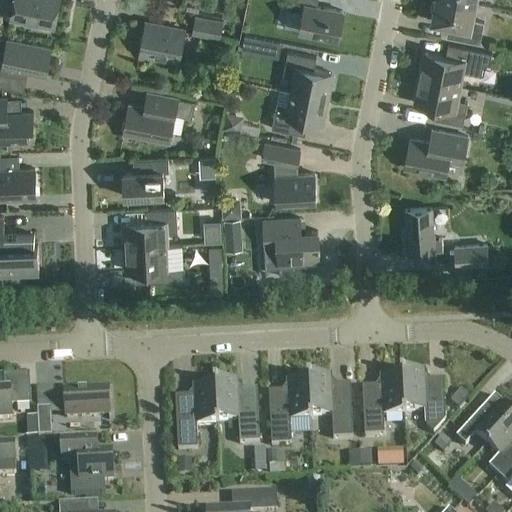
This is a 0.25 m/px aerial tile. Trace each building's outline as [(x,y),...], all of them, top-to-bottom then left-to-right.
[(54,27),(59,0),(13,0),(10,19),(54,27)] [(338,40),(343,12),(316,7),(317,0),(289,0),(287,10),(303,13),(299,32),(338,40)] [(472,20),(475,4),(457,0),(435,0),(431,22),(453,26),(450,38),(480,44),(484,23),(472,20)] [(219,38),(222,22),(196,17),(193,32),(219,38)] [(178,62),(185,31),(145,23),(139,54),(178,62)] [(44,76),(50,49),(7,40),(3,62),(0,61),(0,85),(19,89),(23,72),(44,76)] [(265,40),(262,55),(279,58),(281,43),(265,40)] [(420,78),(459,86),(462,72),(481,76),(484,65),(489,65),(492,54),(448,45),(445,57),(425,53),(420,78)] [(291,91),(326,99),(328,88),(331,86),(332,79),(330,76),(331,73),(314,70),(316,58),(287,52),(283,75),(293,78),(291,91)] [(456,101),(459,86),(420,78),(415,104),(435,108),(433,120),(463,126),(467,103),(456,101)] [(324,110),(326,99),(291,91),(288,105),(276,103),(271,129),(305,136),(308,121),(321,124),(321,121),(324,120),(325,113),(324,110)] [(145,93),(142,108),(129,105),(123,133),(169,142),(174,115),(192,119),(195,102),(145,93)] [(8,113),(7,96),(0,95),(0,141),(34,140),(32,112),(8,113)] [(242,133),(245,116),(227,113),(224,129),(242,133)] [(462,164),(468,137),(432,130),(430,143),(410,139),(404,169),(445,176),(448,161),(462,164)] [(232,140),(234,132),(224,131),(223,139),(232,140)] [(297,165),(300,150),(265,143),(262,158),(274,161),(275,176),(276,204),(316,202),(315,174),(295,175),(295,165),(297,165)] [(337,156),(337,148),(318,147),(318,156),(337,156)] [(124,197),(164,195),(163,172),(169,172),(168,159),(136,160),(136,173),(123,173),(124,197)] [(0,170),(0,198),(36,197),(35,169),(0,170)] [(224,218),(242,216),(241,199),(222,200),(224,218)] [(126,248),(167,246),(166,233),(177,233),(176,209),(146,211),(146,223),(125,224),(126,248)] [(434,239),(432,209),(405,210),(408,254),(435,252),(443,251),(442,239),(434,239)] [(4,236),(3,217),(0,217),(0,275),(39,274),(38,245),(34,245),(34,235),(4,236)] [(240,219),(223,220),(224,235),(240,234),(240,219)] [(265,249),(264,249),(264,250),(265,250),(265,249),(277,248),(279,276),(307,274),(306,262),(319,262),(318,248),(319,247),(318,232),(302,232),(301,219),(263,221),(265,249)] [(167,246),(126,248),(127,272),(148,271),(149,283),(184,281),(183,245),(167,246)] [(197,245),(184,245),(185,267),(198,266),(197,245)] [(456,267),(488,265),(486,245),(454,247),(456,267)] [(222,280),(209,280),(210,294),(223,294),(222,280)] [(402,372),(402,376),(404,412),(425,411),(426,427),(434,434),(446,421),(444,380),(425,381),(424,371),(402,372)] [(0,419),(12,419),(11,406),(31,405),(29,374),(4,376),(5,388),(0,388),(0,419)] [(309,377),(309,380),(311,417),(332,416),(333,439),(353,438),(350,385),(331,386),(331,376),(309,377)] [(404,412),(402,376),(380,377),(381,387),(362,388),(365,437),(385,435),(384,417),(405,416),(404,412)] [(311,417),(309,380),(287,382),(287,392),(269,392),(271,446),(291,445),(290,422),(311,420),(311,417)] [(215,382),(215,385),(217,422),(238,421),(240,444),(260,443),(257,390),(238,391),(238,381),(215,382)] [(217,422),(215,385),(193,387),(194,396),(175,397),(178,451),(198,450),(197,426),(218,425),(217,422)] [(66,418),(110,415),(108,389),(64,391),(66,418)] [(459,410),(467,401),(460,394),(451,403),(459,410)] [(488,445),(511,418),(511,411),(495,396),(456,438),(465,446),(476,435),(488,445)] [(39,437),(52,436),(51,408),(38,409),(39,437)] [(27,419),(28,438),(39,437),(38,418),(27,419)] [(511,418),(488,445),(499,456),(489,468),(498,476),(511,461),(511,418)] [(443,453),(451,443),(443,436),(435,445),(443,453)] [(28,454),(39,454),(39,438),(27,438),(28,454)] [(86,439),(61,440),(62,463),(71,462),(78,462),(79,482),(80,495),(105,493),(104,481),(113,480),(112,451),(98,451),(97,438),(86,439)] [(0,474),(16,474),(14,442),(0,442),(0,474)] [(265,449),(254,449),(254,460),(265,459),(265,449)] [(276,451),(267,451),(267,466),(277,465),(276,451)] [(360,466),(360,452),(349,453),(349,467),(360,466)] [(371,452),(360,452),(360,466),(371,466),(371,452)] [(179,475),(192,475),(191,459),(178,460),(179,475)] [(511,461),(498,476),(508,485),(511,480),(511,461)] [(417,475),(423,468),(417,462),(410,469),(417,475)] [(309,491),(320,491),(320,478),(308,479),(309,491)] [(478,498),(457,479),(448,490),(469,508),(478,498)] [(255,511),(277,511),(276,492),(232,494),(233,508),(207,509),(206,511),(255,511)] [(97,511),(97,502),(59,504),(59,511),(97,511)]
